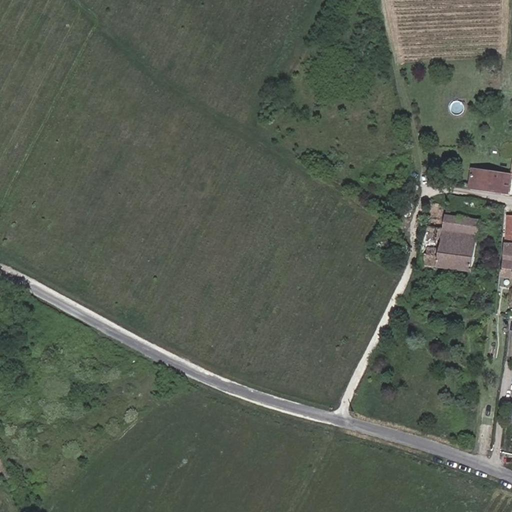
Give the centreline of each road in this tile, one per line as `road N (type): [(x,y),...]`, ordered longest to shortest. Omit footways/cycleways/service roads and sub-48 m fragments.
road 1 (unclassified): [(339,419),(213,380),(0,272)]
road 2 (residential): [(339,419),(408,273),(423,173)]
road 3 (unclassified): [(511,472),(339,419)]
road 4 (track): [(423,173),(388,0)]
